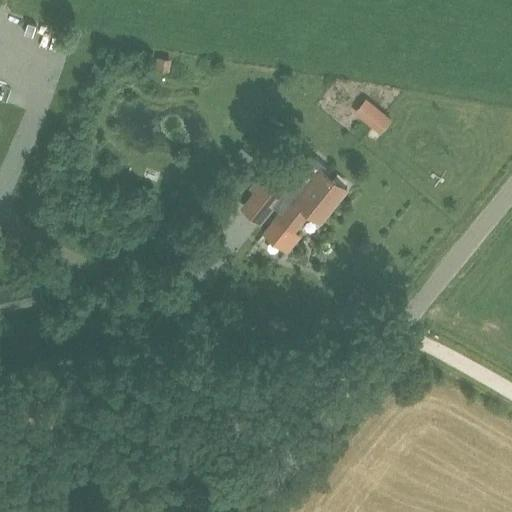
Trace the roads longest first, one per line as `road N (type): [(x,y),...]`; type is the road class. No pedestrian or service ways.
road 1 (unclassified): [(252,511),(511,194)]
road 2 (track): [(399,330),(511,393)]
